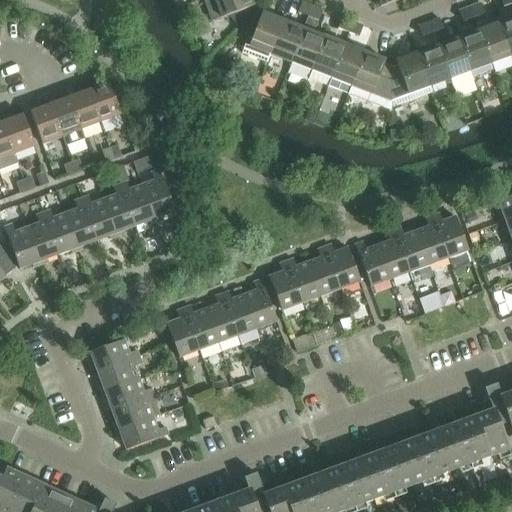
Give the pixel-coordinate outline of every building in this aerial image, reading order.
[(228,16),(241,29),(256,14),(251,8),(255,7),(252,0),(208,0),(204,2),(212,23),(228,16)] [(403,0),(377,0),(381,8),(403,0)] [(309,18),(313,7),(303,4),(299,14),(309,18)] [(480,4),(470,8),(474,19),(484,15),(480,4)] [(323,11),(313,7),(309,18),(319,21),(323,11)] [(464,23),(474,19),(470,8),(460,12),(464,23)] [(250,47),(245,45),(240,58),(264,67),(266,64),(268,64),(271,55),(284,21),(264,13),(250,47)] [(511,17),(498,23),(511,57),(511,56),(511,17)] [(349,32),(353,23),(342,19),(338,28),(349,32)] [(440,19),(430,23),(433,34),(443,30),(440,19)] [(271,55),(291,63),(304,29),(284,21),(271,55)] [(363,27),(353,23),(349,32),(359,36),(363,27)] [(433,34),(430,23),(419,27),(423,38),(433,34)] [(490,65),(511,57),(498,23),(478,30),(490,65)] [(304,29),(291,63),(305,69),(304,73),(309,75),(311,71),(324,37),(304,29)] [(492,70),(490,65),(478,30),(457,38),(472,78),(492,70)] [(344,45),(324,37),(311,71),(331,79),(344,45)] [(457,38),(438,45),(450,80),(453,88),(473,80),(472,78),(457,38)] [(364,52),(344,45),(331,79),(351,86),(364,52)] [(438,45),(417,53),(429,87),(450,80),(438,45)] [(386,61),(364,52),(351,86),(348,94),(389,110),(390,66),(384,66),(386,61)] [(432,95),(429,87),(417,53),(396,61),(397,66),(390,66),(389,110),(390,111),(432,95)] [(109,85),(89,92),(101,124),(121,117),(109,85)] [(69,99),(81,132),(101,124),(89,92),(69,99)] [(50,106),(62,139),(81,132),(69,99),(50,106)] [(42,146),(62,139),(50,106),(30,114),(42,146)] [(23,116),(2,124),(14,156),(35,148),(23,116)] [(0,124),(0,161),(14,156),(2,124),(0,124)] [(118,147),(110,150),(114,161),(122,158),(118,147)] [(114,161),(110,150),(102,153),(106,164),(114,161)] [(79,161),(71,164),(75,175),(83,172),(79,161)] [(75,175),(71,164),(64,167),(68,178),(75,175)] [(154,183),(142,187),(156,224),(164,221),(162,219),(174,214),(159,172),(151,175),(154,183)] [(31,179),(24,182),(28,193),(35,190),(31,179)] [(28,193),(24,182),(16,184),(20,196),(28,193)] [(156,224),(142,187),(130,192),(127,184),(120,187),(135,229),(147,224),(148,227),(156,224)] [(116,197),(104,201),(118,239),(125,236),(124,233),(135,229),(120,187),(113,189),(116,197)] [(505,223),(511,219),(511,197),(497,203),(505,223)] [(118,239),(104,201),(91,206),(88,198),(81,201),(97,243),(109,238),(110,242),(118,239)] [(77,211),(65,216),(79,253),(87,250),(85,247),(97,243),(81,201),(75,203),(77,211)] [(79,253),(65,216),(53,220),(50,212),(43,215),(59,257),(70,253),(71,256),(79,253)] [(39,225),(27,230),(41,267),(48,264),(47,261),(59,257),(43,215),(36,217),(39,225)] [(439,215),(432,218),(447,259),(467,252),(455,218),(442,223),(439,215)] [(428,228),(416,233),(428,266),(447,259),(432,218),(425,220),(428,228)] [(41,267),(27,230),(15,235),(12,227),(4,230),(7,239),(0,244),(0,272),(5,278),(18,268),(20,271),(32,267),(34,270),(41,267)] [(394,232),(409,273),(428,266),(416,233),(403,238),(400,229),(394,232)] [(390,242),(378,247),(390,281),(409,273),(394,232),(387,235),(390,242)] [(370,288),(390,281),(378,247),(366,252),(363,244),(355,247),(370,288)] [(331,247),(324,249),(339,291),(360,283),(347,249),(334,254),(331,247)] [(320,260),(308,264),(320,298),(339,291),(324,249),(317,252),(320,260)] [(293,261),(286,263),(302,305),(320,298),(308,264),(296,269),(293,261)] [(281,313),(302,305),(286,263),(279,266),(282,274),(269,279),(281,313)] [(261,282),(253,285),(256,292),(244,297),(257,331),(277,323),(261,282)] [(229,294),(222,296),(238,338),(257,331),(244,297),(232,302),(229,294)] [(218,307),(206,311),(218,345),(238,338),(222,296),(215,299),(218,307)] [(184,310),(199,352),(218,345),(206,311),(193,316),(190,308),(184,310)] [(179,359),(199,352),(184,310),(177,313),(180,321),(167,326),(179,359)] [(93,363),(98,374),(139,359),(137,352),(129,355),(124,342),(87,355),(91,364),(93,363)] [(102,395),(139,381),(134,368),(142,365),(139,359),(98,374),(102,386),(99,387),(102,395)] [(112,412),(154,397),(151,390),(143,393),(139,381),(102,395),(105,402),(108,401),(112,412)] [(494,417),(475,424),(488,458),(509,451),(500,427),(508,424),(511,434),(511,399),(503,403),(496,386),(484,390),(494,417)] [(116,432),(153,419),(148,407),(156,404),(154,397),(112,412),(116,424),(114,425),(116,432)] [(206,431),(217,427),(213,418),(202,422),(206,431)] [(153,419),(116,432),(119,440),(122,439),(127,451),(168,436),(165,429),(157,431),(153,419)] [(457,431),(469,465),(488,458),(475,424),(457,431)] [(457,431),(438,438),(450,472),(469,465),(457,431)] [(438,438),(418,445),(431,479),(450,472),(438,438)] [(399,452),(412,487),(431,479),(418,445),(399,452)] [(399,452),(379,460),(392,494),(412,487),(399,452)] [(379,460),(360,467),(373,501),(392,494),(379,460)] [(360,467),(341,474),(354,508),(373,501),(360,467)] [(341,474),(322,481),(333,511),(343,511),(354,508),(341,474)] [(0,480),(0,511),(11,511),(24,484),(4,475),(2,480),(0,480)] [(251,497),(232,504),(235,511),(289,511),(284,495),(266,502),(256,475),(244,479),(251,497)] [(333,511),(322,481),(303,488),(311,511),(333,511)] [(486,496),(500,490),(497,483),(483,488),(486,496)] [(33,511),(42,493),(24,484),(11,511),(33,511)] [(311,511),(303,488),(284,495),(289,511),(311,511)] [(447,510),(477,499),(474,491),(444,502),(447,510)] [(56,511),(61,501),(42,493),(33,511),(56,511)] [(78,511),(79,510),(61,501),(56,511),(78,511)] [(99,511),(84,511),(79,510),(78,511),(113,511),(116,506),(105,501),(99,511)]
